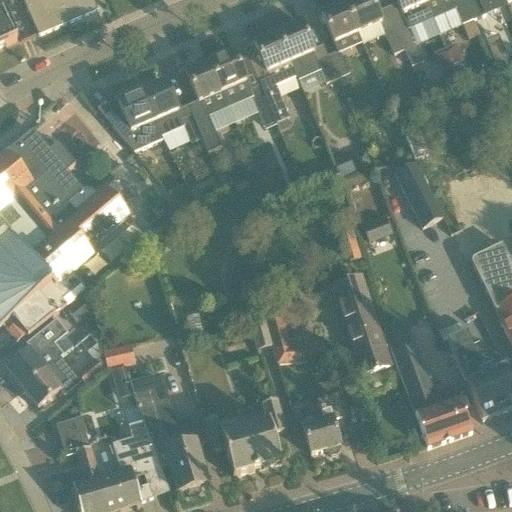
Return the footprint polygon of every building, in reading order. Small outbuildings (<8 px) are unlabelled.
[(0,0),(0,50),(16,43),(1,7),(5,5),(3,0),(0,0)] [(67,26),(55,0),(27,0),(22,2),(38,39),(67,26)] [(90,0),(55,0),(67,26),(97,14),(90,0)] [(381,26),(377,16),(369,0),(359,0),(344,7),(358,40),(380,30),(383,29),(381,26)] [(393,0),(403,21),(393,25),(405,53),(404,54),(411,70),(422,65),(415,49),(416,48),(409,32),(431,22),(421,0),(393,0)] [(451,1),(450,0),(421,0),(431,22),(439,38),(462,29),(472,24),(462,1),(452,5),(451,1)] [(464,0),(462,1),(472,24),(507,9),(502,0),(464,0)] [(320,17),(334,50),(358,40),(344,7),(320,17)] [(472,24),(462,29),(468,43),(479,39),(472,24)] [(395,57),(404,54),(405,53),(393,25),(383,30),(383,29),(380,30),(384,39),(393,58),(395,57)] [(316,65),(312,56),(313,55),(312,53),(300,26),(277,36),(289,66),(296,80),(298,85),(320,75),(316,65)] [(269,84),(259,88),(273,122),(274,121),(277,128),(287,124),(279,107),(272,90),(296,80),(289,66),(277,36),(252,47),(257,57),(265,76),(265,77),(266,76),(269,84)] [(433,56),(439,71),(460,62),(454,47),(433,56)] [(208,66),(228,112),(251,102),(264,134),(277,128),(274,121),(273,122),(259,88),(247,93),(244,86),(245,85),(233,55),(224,59),(222,55),(208,61),(210,65),(208,66)] [(337,55),(327,60),(337,83),(349,78),(340,56),(339,55),(337,55)] [(506,59),(493,65),(497,74),(510,68),(506,59)] [(320,75),(326,88),(337,83),(327,60),(316,65),(320,75)] [(208,66),(184,76),(197,105),(187,109),(191,118),(201,141),(207,156),(220,150),(207,121),(228,112),(208,66)] [(176,115),(178,115),(165,85),(140,96),(158,136),(159,135),(161,140),(182,131),(189,147),(201,141),(191,118),(180,123),(176,115)] [(140,96),(117,106),(125,124),(112,130),(133,156),(162,144),(158,136),(140,96)] [(415,164),(429,159),(419,133),(414,135),(404,139),(415,164)] [(0,329),(3,328),(11,321),(16,327),(25,338),(27,340),(66,309),(62,303),(81,289),(71,276),(93,257),(89,253),(130,218),(123,210),(133,202),(131,199),(123,190),(116,181),(106,190),(96,198),(91,193),(85,192),(83,194),(67,175),(75,168),(57,147),(49,154),(32,134),(18,145),(29,158),(20,165),(10,152),(0,160),(0,329)] [(18,145),(10,152),(20,165),(29,158),(18,145)] [(365,154),(353,160),(358,171),(370,166),(365,154)] [(444,222),(418,168),(396,178),(422,232),(444,222)] [(244,170),(227,177),(232,188),(248,181),(244,170)] [(293,172),(286,175),(293,190),(295,194),(301,191),(293,172)] [(295,194),(278,202),(283,213),(306,203),(301,191),(295,194)] [(384,219),(361,229),(368,247),(392,237),(384,219)] [(353,233),(340,237),(348,264),(361,260),(353,233)] [(471,265),(477,278),(476,279),(511,351),(511,269),(501,248),(472,262),(471,265)] [(335,307),(352,355),(360,379),(390,368),(361,281),(344,287),(349,302),(335,307)] [(257,299),(242,304),(244,312),(259,308),(257,299)] [(264,326),(270,350),(271,350),(276,367),(297,365),(325,363),(324,348),(293,350),(286,328),(299,324),(292,299),(259,308),(264,326)] [(80,303),(67,314),(77,326),(90,316),(80,303)] [(244,312),(250,330),(264,326),(259,308),(244,312)] [(244,312),(232,316),(233,317),(234,322),(233,322),(235,329),(236,334),(241,333),(250,330),(244,312)] [(30,355),(29,354),(6,372),(22,392),(53,368),(58,364),(63,359),(55,349),(68,338),(56,323),(26,348),(31,354),(30,355)] [(270,350),(264,326),(250,330),(257,354),(270,350)] [(16,345),(24,338),(15,327),(7,334),(16,345)] [(388,344),(390,349),(427,452),(471,437),(459,402),(456,403),(451,390),(432,396),(415,348),(411,336),(388,344)] [(448,345),(447,345),(481,426),(511,413),(511,385),(508,375),(495,381),(492,375),(483,379),(479,369),(466,337),(448,345)] [(130,348),(102,355),(107,374),(135,367),(130,348)] [(101,358),(76,378),(84,389),(103,374),(100,370),(103,368),(101,358)] [(58,364),(53,368),(22,392),(37,412),(59,394),(63,400),(78,389),(58,364)] [(124,371),(111,375),(115,390),(129,386),(124,371)] [(320,417),(300,422),(311,458),(323,454),(324,457),(329,460),(337,458),(339,453),(341,452),(333,424),(345,421),(334,384),(309,391),(314,407),(317,407),(320,417)] [(175,425),(162,429),(153,399),(134,405),(143,427),(146,434),(148,441),(160,472),(169,469),(177,497),(183,495),(188,500),(200,497),(201,490),(207,489),(189,429),(187,423),(175,427),(175,425)] [(280,467),(272,438),(284,434),(275,404),(262,408),(267,427),(248,433),(246,426),(235,429),(237,436),(222,440),(216,421),(202,426),(211,456),(224,452),(232,481),(280,467)] [(99,483),(90,452),(79,421),(75,423),(56,428),(65,460),(76,457),(85,486),(72,491),(78,511),(106,511),(98,483),(99,483)] [(98,483),(106,511),(127,511),(141,508),(140,506),(152,501),(148,489),(136,492),(133,482),(140,480),(143,477),(160,472),(148,441),(146,434),(143,427),(130,431),(129,432),(132,442),(129,443),(112,448),(112,449),(121,477),(118,478),(99,483),(98,483)]
